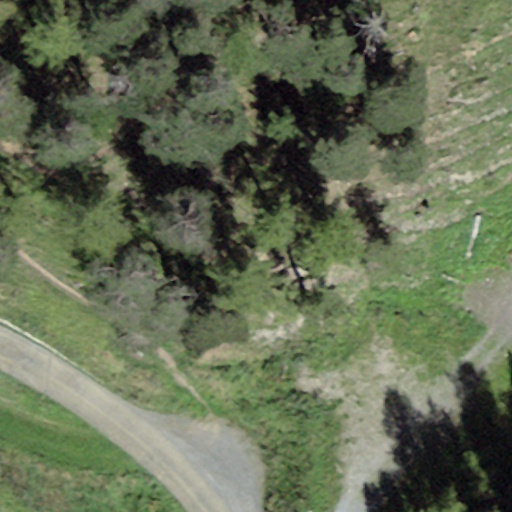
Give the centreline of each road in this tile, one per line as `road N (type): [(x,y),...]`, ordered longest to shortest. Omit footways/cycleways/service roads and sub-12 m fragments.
road 1 (track): [(0,352),(98,395),(189,463),(214,511)]
road 2 (track): [(342,511),(511,350)]
